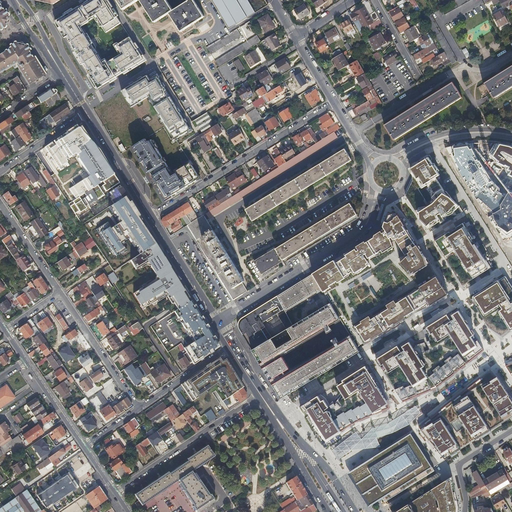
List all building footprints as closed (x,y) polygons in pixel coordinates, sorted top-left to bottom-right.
[(82,27),(94,20),(103,35),(121,25),(106,0),(94,0),(55,23),(96,92),(144,64),(129,38),(115,46),(122,57),(105,66),(82,27)] [(205,16),(194,0),(189,0),(173,10),(167,0),(117,0),(124,10),(139,0),(140,0),(155,22),(170,13),(181,31),(205,16)] [(266,0),(215,0),(230,24),(267,1),(266,0)] [(455,0),(451,2),(443,7),(440,9),(444,14),(469,0),(455,0)] [(310,13),(304,4),(294,11),(300,20),(310,13)] [(398,6),(388,11),(393,20),(395,19),(396,21),(404,17),(399,8),(402,7),(401,4),(398,6)] [(365,7),(350,15),(354,22),(358,19),(363,28),(373,22),(365,7)] [(498,27),(507,22),(501,10),(492,15),(498,27)] [(275,27),(267,14),(258,20),(266,32),(275,27)] [(450,62),(450,63),(451,64),(457,61),(430,14),(424,18),(429,26),(444,52),(450,62)] [(396,21),(394,22),(400,33),(404,31),(410,27),(404,17),(396,21)] [(346,33),(353,29),(348,19),(340,24),(346,33)] [(200,28),(202,32),(210,27),(208,23),(200,28)] [(404,31),(410,42),(419,37),(412,26),(410,27),(404,31)] [(330,43),(340,37),(335,28),(325,34),(330,43)] [(207,48),(211,53),(241,35),(237,30),(207,48)] [(375,49),(386,43),(380,34),(379,34),(378,32),(373,35),(374,37),(369,39),(375,49)] [(272,51),(281,45),(277,38),(278,37),(275,33),(273,34),(265,39),(272,51)] [(430,43),(425,35),(421,37),(426,46),(430,43)] [(215,61),(219,67),(260,42),(257,36),(215,61)] [(329,47),(324,39),(316,43),(320,52),(329,47)] [(28,86),(44,75),(33,57),(31,58),(27,52),(30,50),(27,45),(23,45),(22,47),(18,46),(18,43),(14,43),(9,46),(10,48),(0,53),(0,72),(4,70),(5,71),(16,64),(18,67),(17,68),(28,86)] [(434,43),(414,54),(416,59),(425,55),(425,54),(427,53),(426,52),(435,46),(434,43)] [(465,48),(461,50),(466,58),(470,56),(465,48)] [(261,60),(255,50),(245,56),(251,66),(261,60)] [(442,62),(444,66),(450,63),(450,62),(444,52),(440,54),(430,60),(433,65),(440,62),(441,63),(442,62)] [(335,58),(332,59),(335,64),(336,63),(340,70),(349,65),(342,53),(341,54),(335,58)] [(388,66),(396,61),(395,58),(395,57),(394,56),(396,55),(394,53),(393,54),(384,60),(388,66)] [(281,73),(290,67),(284,58),(275,63),(281,73)] [(239,59),(235,61),(241,71),(245,69),(239,59)] [(356,77),(364,72),(357,60),(349,65),(356,77)] [(493,99),(511,86),(511,65),(483,84),(489,93),(493,99)] [(263,85),(272,80),(265,70),(257,75),(263,85)] [(366,86),(367,87),(371,84),(368,78),(365,73),(356,78),(362,88),(366,86)] [(23,93),(26,91),(16,77),(12,80),(15,84),(9,88),(14,95),(22,91),(23,93)] [(120,93),(130,109),(148,99),(168,135),(184,126),(158,79),(152,83),(148,77),(120,93)] [(461,98),(452,83),(384,125),(393,140),(461,98)] [(255,91),(259,98),(271,91),(267,84),(255,91)] [(353,109),(352,110),(355,115),(357,113),(369,106),(371,109),(382,103),(371,84),(367,87),(362,90),(368,101),(358,106),(353,109)] [(489,93),(483,84),(476,88),(482,97),(489,93)] [(244,99),(245,100),(253,94),(249,87),(246,89),(244,86),(236,91),(242,100),(244,99)] [(259,98),(252,103),(255,108),(265,101),(267,103),(276,98),(275,96),(282,91),(279,86),(271,91),(259,98)] [(317,94),(318,93),(315,89),(305,96),(310,105),(320,99),(317,94)] [(60,100),(55,93),(51,96),(47,99),(44,101),(49,107),(60,100)] [(245,107),(248,105),(245,101),(241,103),(241,102),(233,107),(235,111),(244,106),(245,107)] [(234,110),(231,106),(229,107),(227,103),(218,108),(223,117),(234,110)] [(252,103),(248,105),(245,107),(243,108),(246,112),(247,114),(253,124),(261,119),(255,108),(252,103)] [(69,112),(64,104),(49,114),(54,122),(69,112)] [(357,113),(359,116),(364,113),(371,109),(369,106),(357,113)] [(27,112),(24,107),(14,114),(17,118),(25,113),(25,114),(27,112)] [(285,121),(294,115),(289,107),(279,113),(285,121)] [(246,112),(243,108),(233,115),(235,119),(246,112)] [(328,112),(319,118),(323,123),(325,128),(334,122),(328,112)] [(194,119),(199,131),(213,125),(208,113),(194,119)] [(253,124),(247,114),(245,116),(250,125),(252,125),(253,124)] [(270,118),(266,121),(271,130),(280,124),(275,116),(274,116),(273,114),(269,116),(270,118)] [(44,117),(46,121),(48,124),(52,122),(48,115),(44,117)] [(233,115),(220,123),(222,127),(235,119),(233,115)] [(10,118),(0,124),(0,130),(0,131),(10,124),(12,122),(10,118)] [(14,130),(11,126),(10,124),(0,131),(0,130),(0,135),(8,130),(15,139),(10,142),(15,150),(24,145),(23,143),(22,141),(16,133),(14,130)] [(79,198),(111,176),(80,125),(44,149),(59,170),(79,156),(91,175),(72,188),(79,198)] [(215,126),(211,128),(214,133),(215,135),(221,131),(217,125),(215,126)] [(263,125),(256,129),(260,137),(268,132),(263,125)] [(211,128),(204,133),(206,136),(209,141),(212,139),(210,136),(214,133),(211,128)] [(229,134),(235,144),(246,138),(240,128),(229,134)] [(22,141),(23,143),(31,138),(25,129),(19,134),(23,141),(22,141)] [(311,133),(308,129),(301,133),(303,136),(304,135),(308,141),(313,138),(311,133)] [(321,139),(329,134),(327,130),(313,138),(316,142),(321,139)] [(209,211),(208,211),(211,216),(337,137),(333,131),(329,134),(321,139),(316,142),(308,148),(300,153),(285,162),(278,167),(262,177),(259,179),(256,181),(234,195),(220,203),(212,209),(209,211)] [(304,142),(299,133),(292,137),(298,146),(304,142)] [(148,140),(133,149),(163,198),(184,186),(178,176),(173,180),(148,140)] [(280,150),(284,158),(285,158),(296,152),(291,144),(280,150)] [(0,159),(10,152),(4,145),(0,147),(0,159)] [(280,150),(278,147),(273,150),(278,156),(274,159),(276,163),(284,158),(280,150)] [(344,149),(320,163),(326,175),(351,160),(344,149)] [(412,172),(416,181),(432,171),(422,153),(402,165),(408,175),(412,172)] [(264,171),(275,164),(272,160),(271,160),(268,155),(258,162),(264,171)] [(326,175),(320,163),(308,171),(295,179),(302,190),(326,175)] [(501,165),(505,171),(483,184),(490,197),(511,185),(511,166),(508,169),(505,163),(501,165)] [(40,180),(39,179),(36,175),(34,172),(31,167),(28,169),(25,171),(30,179),(33,177),(35,180),(34,181),(35,183),(40,180)] [(46,170),(46,169),(42,171),(48,179),(50,182),(53,180),(52,178),(46,170)] [(253,169),(250,171),(256,181),(259,179),(253,169)] [(234,172),(225,177),(232,188),(236,186),(237,187),(247,180),(242,172),(236,175),(234,172)] [(30,183),(23,173),(16,178),(18,181),(14,184),(18,189),(22,187),(23,188),(30,183)] [(79,198),(69,204),(83,224),(114,205),(126,198),(120,189),(111,176),(107,179),(99,184),(79,198)] [(302,190),(295,179),(270,193),(277,205),(296,193),(302,190)] [(53,199),(59,195),(53,186),(47,191),(53,199)] [(216,194),(220,200),(231,193),(228,187),(216,194)] [(439,189),(434,191),(425,200),(411,209),(411,215),(417,222),(423,227),(447,214),(455,214),(461,211),(458,206),(444,188),(439,189)] [(4,194),(11,205),(18,200),(15,195),(13,197),(11,195),(12,194),(10,191),(4,194)] [(277,205),(270,193),(245,209),(252,220),(277,205)] [(203,203),(209,211),(212,209),(220,203),(215,195),(203,203)] [(145,251),(156,244),(126,198),(114,205),(125,221),(121,224),(134,243),(139,240),(145,251)] [(15,207),(22,217),(23,216),(25,220),(33,215),(24,201),(15,207)] [(187,202),(179,207),(190,223),(197,218),(187,202)] [(324,218),(331,229),(356,214),(349,203),(324,218)] [(163,217),(161,221),(165,228),(169,225),(168,223),(172,221),(175,225),(171,227),(173,231),(181,226),(177,220),(181,217),(187,225),(190,223),(179,207),(163,217)] [(397,222),(389,211),(385,214),(386,216),(381,220),(378,218),(376,223),(379,229),(312,273),(321,288),(366,260),(365,258),(379,250),(380,252),(386,243),(381,235),(384,233),(385,235),(387,236),(399,230),(395,223),(397,222)] [(197,218),(190,223),(187,225),(186,225),(232,300),(242,294),(236,285),(232,287),(222,271),(211,254),(200,237),(212,230),(202,215),(197,218)] [(37,216),(30,221),(36,231),(48,233),(37,216)] [(299,233),(306,244),(311,242),(331,229),(324,218),(299,233)] [(486,264),(457,222),(440,234),(467,275),(486,264)] [(60,237),(64,234),(59,225),(53,229),(55,233),(57,232),(60,237)] [(222,247),(212,230),(200,237),(211,254),(222,247)] [(76,251),(80,257),(88,251),(88,250),(96,245),(88,231),(86,233),(89,238),(83,243),(82,242),(76,246),(73,242),(71,243),(76,251)] [(275,248),(282,260),(306,244),(299,233),(275,248)] [(14,241),(9,235),(1,240),(16,260),(20,257),(14,248),(17,246),(13,242),(14,241)] [(61,242),(58,236),(54,239),(54,240),(45,246),(47,249),(46,250),(49,254),(57,248),(55,246),(61,242)] [(145,251),(130,260),(136,270),(140,267),(148,262),(151,266),(157,276),(159,279),(155,282),(154,280),(151,282),(143,287),(140,289),(140,290),(133,293),(142,308),(146,305),(147,307),(152,303),(168,294),(174,303),(177,309),(190,300),(156,244),(145,251)] [(407,258),(402,263),(409,271),(413,276),(428,266),(426,259),(418,246),(414,248),(412,245),(409,247),(412,252),(410,253),(411,255),(407,258)] [(211,254),(222,271),(233,264),(222,247),(211,254)] [(261,273),(282,260),(275,248),(274,247),(253,261),(261,273)] [(31,266),(23,255),(20,257),(16,260),(23,271),(31,266)] [(66,257),(58,262),(63,270),(71,265),(69,262),(72,261),(70,259),(68,260),(66,257)] [(85,264),(72,272),(75,276),(88,268),(85,264)] [(236,285),(241,282),(243,280),(233,264),(222,271),(232,287),(236,285)] [(114,271),(111,268),(105,272),(108,276),(114,271)] [(321,288),(312,273),(311,274),(320,289),(321,288)] [(320,289),(311,274),(308,276),(298,282),(308,296),(316,291),(320,289)] [(349,324),(359,338),(364,335),(368,336),(439,290),(428,274),(411,284),(413,287),(390,301),(387,298),(380,303),(382,306),(364,317),(362,314),(354,319),(355,321),(349,324)] [(101,287),(109,282),(104,275),(96,280),(101,287)] [(42,294),(49,289),(40,276),(33,281),(42,294)] [(506,328),(511,324),(511,295),(506,300),(492,279),(468,295),(479,311),(494,302),(496,306),(494,307),(506,328)] [(94,281),(89,285),(93,290),(99,286),(94,281)] [(80,289),(80,290),(81,291),(80,292),(84,299),(85,300),(90,296),(89,296),(92,294),(86,286),(84,287),(83,286),(86,283),(85,282),(77,287),(78,290),(80,289)] [(242,294),(247,290),(241,282),(236,285),(242,294)] [(308,296),(298,282),(291,287),(301,300),(308,296)] [(33,287),(34,287),(33,286),(31,287),(32,290),(25,295),(30,302),(39,296),(34,290),(33,287)] [(92,292),(94,296),(96,299),(98,301),(105,296),(99,287),(92,292)] [(301,300),(291,287),(277,296),(284,310),(301,300)] [(22,307),(30,302),(25,295),(24,293),(16,298),(19,303),(22,307)] [(168,294),(152,303),(153,305),(167,296),(172,304),(174,303),(168,294)] [(93,301),(96,299),(94,296),(91,298),(91,297),(86,301),(90,307),(95,304),(93,301)] [(277,296),(271,300),(271,301),(269,302),(276,314),(285,329),(286,328),(291,325),(290,322),(286,313),(284,310),(277,296)] [(6,300),(0,303),(0,308),(3,313),(11,307),(6,300)] [(190,300),(177,309),(150,326),(167,351),(181,342),(195,364),(221,347),(190,300)] [(271,301),(271,300),(266,303),(262,305),(270,318),(276,314),(269,302),(271,301)] [(301,300),(284,310),(286,313),(303,302),(301,300)] [(270,318),(262,305),(257,309),(264,322),(270,318)] [(339,317),(332,305),(327,308),(334,320),(339,317)] [(287,329),(288,331),(327,308),(325,306),(307,317),(287,329)] [(294,377),(299,385),(320,372),(354,352),(346,340),(304,366),(303,364),(293,348),(292,346),(334,320),(327,308),(288,331),(294,340),(280,350),(281,352),(294,377)] [(441,312),(421,325),(425,332),(427,331),(431,338),(443,332),(456,353),(470,343),(464,334),(467,332),(452,308),(446,313),(448,316),(445,318),(441,312)] [(96,309),(85,317),(88,322),(100,314),(96,309)] [(264,322),(257,309),(247,315),(257,332),(263,343),(269,339),(271,338),(267,331),(264,333),(261,328),(264,326),(262,323),(264,322)] [(67,326),(59,313),(55,316),(63,329),(67,326)] [(257,332),(247,315),(240,319),(239,324),(241,324),(240,326),(240,328),(242,331),(244,331),(248,338),(257,332)] [(53,326),(47,317),(37,323),(43,332),(53,326)] [(130,327),(129,328),(132,332),(135,336),(140,333),(140,332),(143,329),(137,320),(135,322),(136,323),(130,327)] [(292,346),(293,348),(307,339),(335,322),(334,320),(292,346)] [(104,336),(109,332),(102,322),(97,326),(104,336)] [(19,329),(23,335),(31,329),(32,328),(30,326),(29,327),(27,324),(19,329)] [(241,324),(239,324),(238,328),(240,332),(245,340),(248,338),(244,331),(242,331),(240,328),(240,326),(241,324)] [(112,334),(106,338),(113,350),(122,344),(117,337),(118,336),(117,335),(115,336),(115,335),(119,333),(120,334),(128,329),(125,326),(117,331),(112,334)] [(31,329),(23,335),(25,337),(27,340),(36,333),(39,331),(37,328),(34,330),(35,332),(33,333),(32,331),(31,329)] [(287,329),(272,337),(271,338),(273,341),(288,331),(287,329)] [(62,337),(65,341),(67,339),(68,341),(77,335),(74,330),(70,333),(70,332),(68,333),(68,334),(64,337),(63,336),(62,337)] [(46,342),(39,331),(36,333),(38,335),(33,338),(39,347),(43,344),(46,342)] [(279,350),(280,350),(294,340),(288,331),(273,341),(277,347),(279,350)] [(263,343),(257,332),(248,338),(254,348),(263,343)] [(346,340),(354,352),(359,349),(351,337),(346,340)] [(248,338),(245,340),(251,350),(254,348),(248,338)] [(271,338),(269,339),(275,348),(277,347),(273,341),(271,338)] [(304,366),(346,340),(345,338),(303,364),(304,366)] [(269,339),(263,343),(272,358),(281,352),(280,350),(279,350),(277,347),(275,348),(269,339)] [(390,344),(371,356),(375,363),(377,361),(382,370),(393,363),(407,383),(419,374),(415,365),(417,363),(401,340),(396,344),(397,348),(394,349),(390,344)] [(272,358),(263,343),(254,348),(263,363),(265,362),(272,358)] [(50,353),(50,354),(51,354),(54,352),(52,350),(49,352),(45,346),(43,344),(39,347),(45,356),(50,353)] [(137,357),(130,346),(118,354),(122,359),(121,359),(125,365),(137,357)] [(254,348),(251,350),(260,365),(263,363),(254,348)] [(13,354),(10,349),(0,356),(0,361),(3,366),(9,361),(7,359),(13,354)] [(188,363),(191,361),(190,359),(186,352),(185,351),(179,356),(180,358),(178,360),(183,367),(189,363),(188,363)] [(47,359),(54,370),(60,366),(62,364),(58,359),(54,352),(51,354),(52,355),(47,359)] [(272,358),(265,362),(280,386),(294,377),(281,352),(272,358)] [(278,387),(275,389),(281,399),(300,387),(355,354),(354,353),(354,352),(320,372),(299,385),(283,395),(278,387)] [(83,367),(83,368),(92,361),(88,356),(79,362),(83,367)] [(207,367),(192,377),(202,392),(205,390),(208,388),(213,385),(212,383),(215,381),(219,387),(221,390),(223,390),(225,394),(227,397),(229,396),(233,393),(241,387),(234,376),(225,361),(218,359),(210,365),(207,367)] [(144,377),(147,375),(141,365),(137,361),(134,363),(136,365),(139,369),(141,373),(144,377)] [(265,362),(263,363),(278,387),(280,386),(265,362)] [(263,363),(260,365),(271,383),(275,389),(278,387),(263,363)] [(69,374),(62,364),(60,366),(69,378),(71,377),(70,376),(69,374)] [(157,383),(161,380),(155,370),(153,367),(152,367),(151,366),(146,369),(143,364),(141,365),(147,375),(150,373),(157,383)] [(155,370),(161,380),(169,375),(163,364),(155,370)] [(381,402),(358,364),(337,379),(337,381),(331,384),(340,397),(354,388),(356,390),(354,391),(361,402),(367,411),(381,402)] [(132,366),(130,367),(125,371),(134,384),(142,379),(138,374),(136,371),(133,367),(132,366)] [(60,381),(67,377),(61,369),(54,373),(60,381)] [(103,376),(99,369),(89,376),(93,382),(103,376)] [(511,406),(491,375),(484,379),(484,381),(477,385),(496,414),(511,406)] [(172,391),(182,405),(186,403),(179,391),(183,388),(189,396),(191,400),(193,399),(202,392),(192,377),(172,391)] [(280,386),(278,387),(283,395),(299,385),(294,377),(280,386)] [(93,387),(86,378),(79,383),(85,392),(93,387)] [(66,380),(55,387),(61,396),(69,392),(64,385),(67,383),(66,382),(67,381),(66,380)] [(104,391),(107,395),(109,394),(108,392),(110,391),(108,388),(112,385),(109,380),(102,385),(106,390),(104,391)] [(0,407),(14,398),(6,385),(0,389),(0,407)] [(233,393),(239,402),(245,398),(246,394),(241,387),(233,393)] [(105,398),(103,395),(98,398),(104,408),(100,411),(106,421),(116,414),(111,408),(105,398)] [(315,400),(311,395),(299,403),(320,438),(333,429),(327,421),(320,408),(323,406),(318,399),(315,400)] [(175,402),(171,396),(165,400),(169,406),(172,404),(175,402)] [(124,410),(132,404),(127,397),(121,401),(119,400),(118,401),(124,410)] [(39,421),(47,415),(46,413),(40,406),(38,403),(36,399),(35,398),(26,405),(34,416),(38,422),(39,421)] [(84,410),(91,405),(87,400),(85,398),(79,402),(84,410)] [(116,414),(116,415),(124,410),(118,401),(116,402),(117,404),(111,408),(116,414)] [(79,402),(71,408),(76,416),(77,415),(78,416),(82,413),(82,411),(84,410),(79,402)] [(333,429),(367,411),(361,402),(327,421),(333,429)] [(169,406),(164,410),(171,421),(173,420),(179,415),(172,404),(169,406)] [(467,404),(452,413),(465,433),(480,424),(467,404)] [(149,414),(146,415),(149,420),(164,410),(161,405),(148,413),(149,414)] [(195,432),(199,429),(194,422),(193,423),(187,416),(192,413),(193,415),(197,412),(193,406),(182,413),(184,417),(195,432)] [(210,409),(204,414),(210,422),(216,418),(210,409)] [(39,421),(42,425),(55,416),(52,412),(47,415),(39,421)] [(23,419),(19,413),(13,417),(17,424),(23,419)] [(182,419),(184,417),(182,413),(179,415),(173,420),(175,424),(174,425),(177,429),(179,428),(180,428),(182,427),(183,425),(185,424),(182,419)] [(88,414),(79,420),(88,432),(96,426),(88,414)] [(450,442),(434,417),(419,426),(435,452),(450,442)] [(134,418),(123,425),(129,433),(135,429),(138,424),(134,418)] [(153,446),(163,440),(157,431),(149,420),(140,427),(147,437),(150,442),(153,446)] [(171,421),(157,430),(160,434),(172,426),(171,425),(173,423),(171,421)] [(0,443),(2,442),(4,445),(8,442),(11,440),(7,436),(9,435),(7,433),(10,430),(8,428),(7,429),(5,425),(6,424),(4,422),(1,424),(0,422),(0,443)] [(43,433),(38,425),(23,435),(28,443),(43,433)] [(66,434),(60,426),(51,432),(57,441),(66,434)] [(135,430),(122,439),(124,441),(137,432),(135,430)] [(180,441),(183,439),(178,431),(174,433),(180,441)] [(411,433),(343,476),(364,510),(432,467),(411,433)] [(150,442),(147,437),(133,447),(137,453),(140,451),(143,456),(148,452),(144,446),(150,442)] [(40,440),(31,445),(40,457),(48,452),(40,440)] [(123,450),(118,443),(114,446),(113,444),(105,450),(108,454),(109,453),(113,458),(121,453),(120,452),(123,450)] [(71,447),(68,444),(62,448),(65,452),(71,447)] [(191,473),(215,457),(207,446),(187,459),(188,460),(169,473),(168,472),(134,494),(138,501),(134,504),(137,509),(179,481),(180,483),(178,485),(193,506),(192,507),(195,511),(199,511),(215,502),(210,495),(209,496),(195,474),(193,475),(191,473)] [(62,448),(48,458),(50,462),(51,463),(53,466),(54,467),(59,463),(56,459),(65,453),(65,452),(62,448)] [(46,459),(35,467),(36,468),(38,467),(40,470),(44,467),(45,467),(51,463),(50,462),(48,458),(46,459)] [(110,464),(114,471),(115,470),(122,465),(118,458),(110,464)] [(17,475),(25,470),(19,461),(12,466),(17,475)] [(134,464),(139,470),(143,467),(139,461),(134,464)] [(125,463),(122,465),(115,470),(120,479),(131,472),(125,463)] [(505,468),(483,481),(486,485),(489,491),(491,494),(498,490),(511,482),(511,480),(508,473),(505,468)] [(483,481),(477,470),(473,472),(480,485),(482,487),(486,485),(483,481)] [(68,472),(36,495),(47,510),(79,487),(68,472)] [(292,503),(306,494),(296,476),(285,483),(294,496),(290,499),(292,503)] [(450,478),(395,511),(455,511),(456,505),(450,478)] [(511,485),(511,482),(498,490),(501,495),(511,489),(510,487),(511,485)] [(12,489),(17,496),(25,491),(20,483),(12,489)] [(469,492),(469,493),(471,499),(484,493),(489,491),(486,485),(482,487),(480,485),(469,492)] [(94,508),(108,499),(99,486),(95,488),(85,495),(94,508)] [(39,511),(40,511),(41,511),(26,490),(25,491),(17,496),(0,507),(0,511),(39,511)] [(312,511),(316,510),(308,497),(306,494),(292,503),(282,509),(283,510),(284,511),(312,511)] [(494,500),(499,508),(500,508),(499,506),(502,505),(506,503),(501,496),(494,500)] [(282,509),(292,503),(290,499),(289,498),(279,504),(282,509)]
